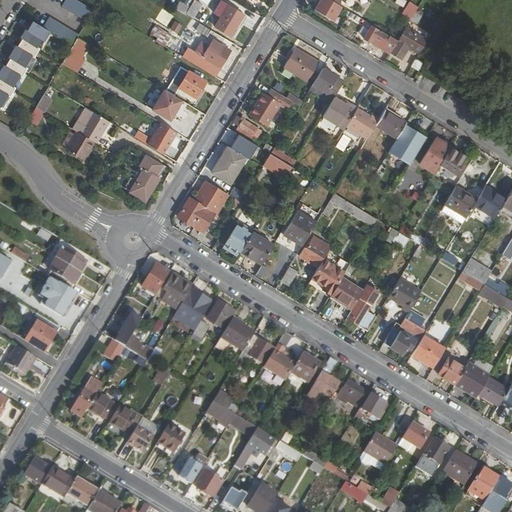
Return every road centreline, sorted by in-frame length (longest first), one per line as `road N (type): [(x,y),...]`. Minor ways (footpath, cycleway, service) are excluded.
road 1 (residential): [(511,450),(161,237),(147,239)]
road 2 (residential): [(511,155),(282,15)]
road 3 (residential): [(282,15),(143,232)]
road 4 (residential): [(127,254),(117,289),(34,420)]
road 5 (residential): [(34,420),(185,511)]
road 6 (residential): [(0,139),(28,156),(48,190),(119,236)]
